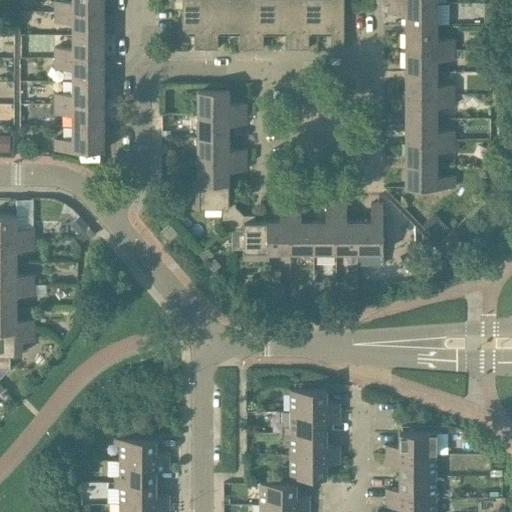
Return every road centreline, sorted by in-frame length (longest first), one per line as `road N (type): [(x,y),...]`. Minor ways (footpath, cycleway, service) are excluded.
road 1 (residential): [(379,0),(380,39),(365,81),(321,108),(263,69),(135,68)]
road 2 (residential): [(201,511),(202,334)]
road 3 (residential): [(119,225),(137,188),(135,68)]
road 4 (residential): [(202,334),(361,344)]
road 5 (residential): [(361,344),(456,361),(511,361)]
road 6 (residential): [(511,327),(361,344)]
road 7 (residential): [(202,334),(201,313),(119,225)]
road 8 (residential): [(119,225),(93,198),(51,176),(0,176)]
